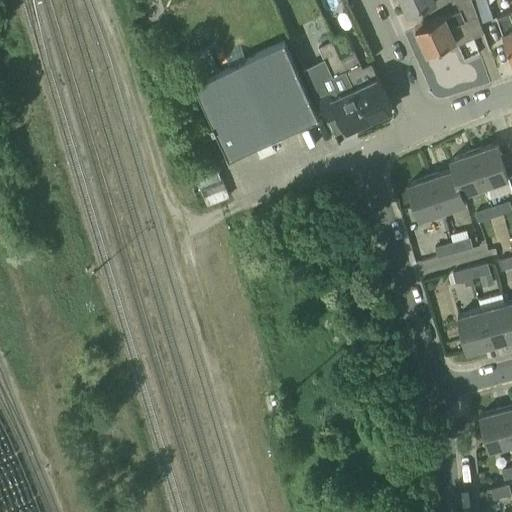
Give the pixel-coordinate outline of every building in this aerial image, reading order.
[(402,0),(408,12),(434,0),(451,0),(452,2),(456,1),(457,0),(402,0)] [(479,22),(470,0),(457,0),(456,1),(459,9),(445,16),(445,15),(415,28),(427,53),(455,40),(456,44),(473,36),(468,26),(479,22)] [(486,0),(470,0),(479,22),(493,17),(486,0)] [(511,60),(511,8),(509,10),(509,11),(496,16),(502,32),(501,32),(511,60)] [(346,31),(332,38),(369,120),(381,115),(382,111),(392,107),(371,63),(363,67),(346,31)] [(359,125),(369,120),(332,38),(331,38),(332,40),(318,46),(329,71),(321,75),(324,82),(312,87),(326,117),(338,112),(346,128),(356,123),(359,125)] [(268,139),(274,136),(318,116),(284,41),(194,82),(229,157),(254,145),(253,143),(267,137),(268,139)] [(485,184),(508,176),(497,142),(473,150),(485,184)] [(450,158),(453,167),(465,201),(466,201),(463,192),(485,184),(473,150),(450,158)] [(503,154),(510,174),(511,173),(511,153),(511,151),(503,154)] [(453,167),(430,175),(442,209),(465,201),(453,167)] [(442,209),(430,175),(408,183),(419,217),(442,209)] [(495,215),(511,209),(511,208),(509,200),(492,205),(495,215)] [(495,215),(492,205),(475,211),(478,221),(495,215)] [(470,236),(448,242),(451,252),(472,246),(470,236)] [(420,248),(423,259),(451,252),(448,242),(426,248),(425,247),(420,248)] [(501,269),(511,265),(511,255),(499,259),(501,269)] [(487,262),(470,266),(473,276),(490,272),(487,262)] [(473,276),(470,266),(452,271),(455,281),(473,276)] [(493,284),(490,272),(478,275),(481,287),(493,284)] [(475,284),(473,277),(465,279),(467,287),(475,284)] [(478,298),(481,308),(490,343),(511,336),(511,330),(504,302),(502,292),(478,298)] [(490,343),(481,308),(457,314),(467,349),(490,343)] [(511,441),(511,438),(504,407),(480,413),(489,448),(511,441)] [(504,478),(511,476),(511,465),(501,469),(504,478)] [(508,483),(490,488),(493,498),(511,493),(508,483)]
